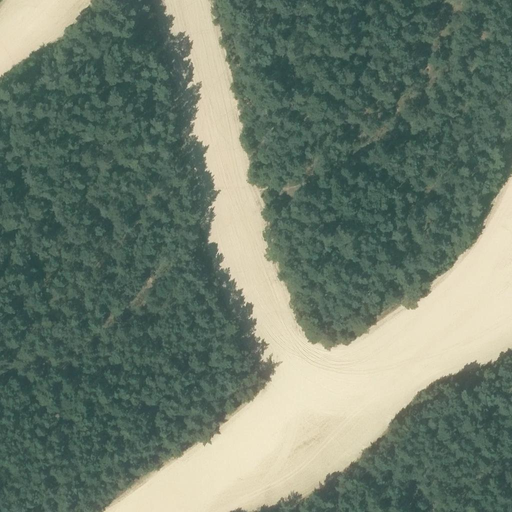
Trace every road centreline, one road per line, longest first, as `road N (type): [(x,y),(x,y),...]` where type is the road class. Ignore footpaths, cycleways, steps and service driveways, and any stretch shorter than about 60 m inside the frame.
road 1 (track): [(320,424),(290,376),(252,278),(177,0)]
road 2 (track): [(511,275),(470,319),(287,450),(177,511)]
